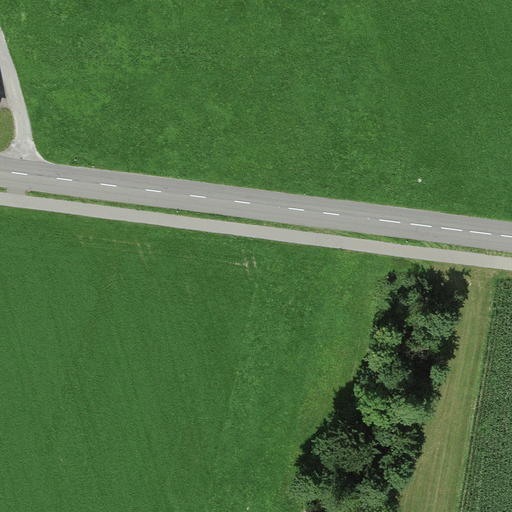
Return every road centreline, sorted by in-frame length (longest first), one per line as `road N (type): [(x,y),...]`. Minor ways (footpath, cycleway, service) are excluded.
road 1 (tertiary): [(0,170),(511,236)]
road 2 (track): [(27,173),(27,130),(0,40)]
